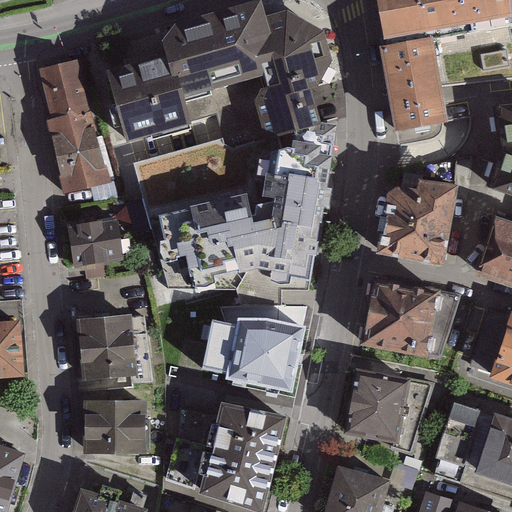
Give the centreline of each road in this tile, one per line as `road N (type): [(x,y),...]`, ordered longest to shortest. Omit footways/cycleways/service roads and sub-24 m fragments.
road 1 (residential): [(345,0),(364,117),(360,174),(292,511)]
road 2 (residential): [(14,46),(56,368),(59,466),(48,511)]
road 3 (primary): [(14,46),(179,0)]
